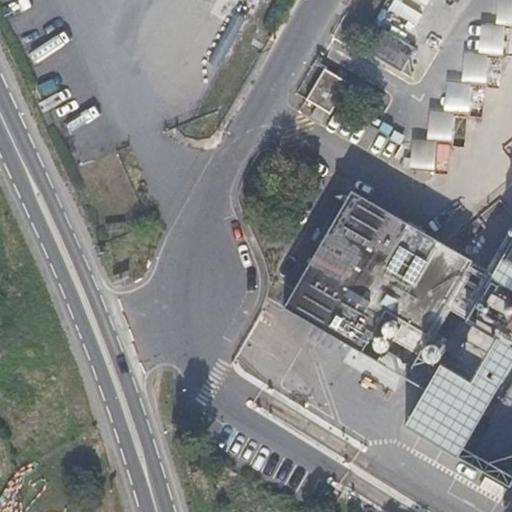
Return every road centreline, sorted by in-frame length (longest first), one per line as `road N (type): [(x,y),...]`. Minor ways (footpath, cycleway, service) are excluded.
road 1 (unclassified): [(322,0),(213,205),(196,300),(110,364)]
road 2 (primary): [(0,114),(110,364)]
road 3 (primary): [(110,364),(156,511)]
